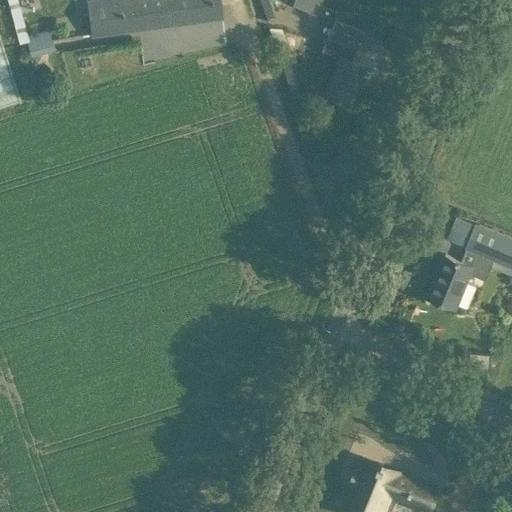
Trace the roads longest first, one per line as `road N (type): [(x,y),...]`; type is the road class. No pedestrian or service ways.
road 1 (unclassified): [(254,511),(461,0)]
road 2 (track): [(511,427),(332,319)]
